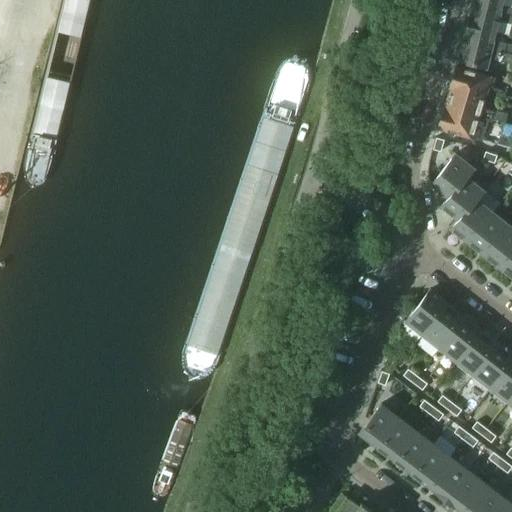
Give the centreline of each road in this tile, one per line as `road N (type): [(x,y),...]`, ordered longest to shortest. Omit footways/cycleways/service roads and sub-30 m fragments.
road 1 (unclassified): [(193,511),(312,170)]
road 2 (residential): [(411,511),(337,447),(392,281),(421,246)]
road 3 (residential): [(421,246),(411,170),(454,0)]
road 4 (unclassified): [(312,170),(360,0)]
road 5 (unclassified): [(421,246),(312,170)]
